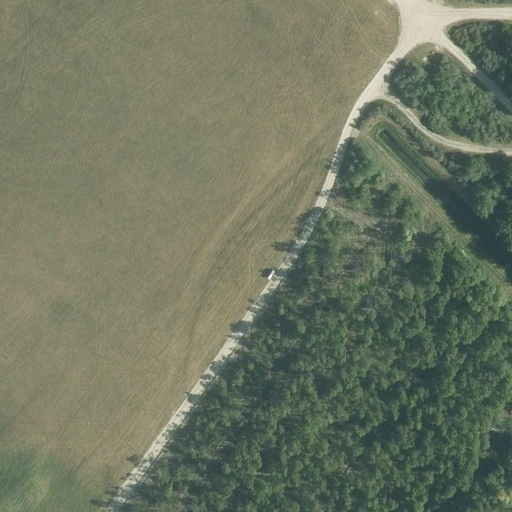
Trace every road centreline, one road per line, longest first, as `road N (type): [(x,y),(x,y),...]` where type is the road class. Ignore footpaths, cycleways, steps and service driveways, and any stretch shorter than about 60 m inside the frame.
road 1 (track): [(115,511),(236,354),(365,89),(420,28),(451,7),(511,12)]
road 2 (unknown): [(365,89),(428,136),(511,151)]
road 3 (track): [(511,110),(402,0)]
